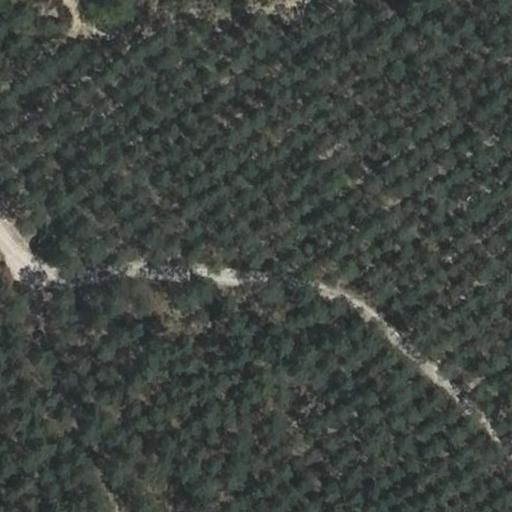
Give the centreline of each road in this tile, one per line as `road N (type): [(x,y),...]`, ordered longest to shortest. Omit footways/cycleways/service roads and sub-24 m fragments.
road 1 (track): [(511,443),(386,320),(298,279),(145,270),(79,277),(23,261),(0,234)]
road 2 (track): [(23,261),(119,511)]
